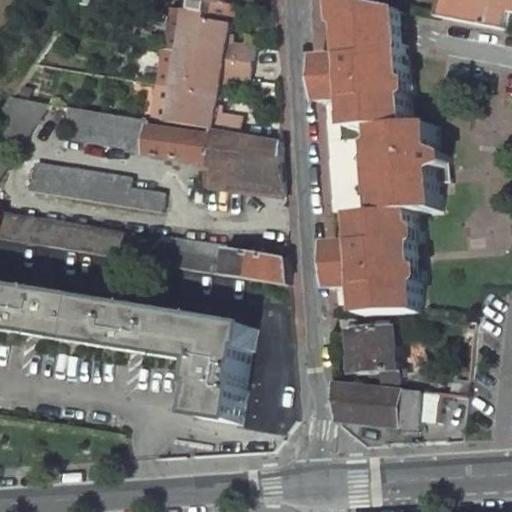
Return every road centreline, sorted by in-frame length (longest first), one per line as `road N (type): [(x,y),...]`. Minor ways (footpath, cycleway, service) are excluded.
road 1 (residential): [(293,0),(324,484)]
road 2 (unclassified): [(0,504),(324,484)]
road 3 (unclassified): [(324,484),(511,474)]
